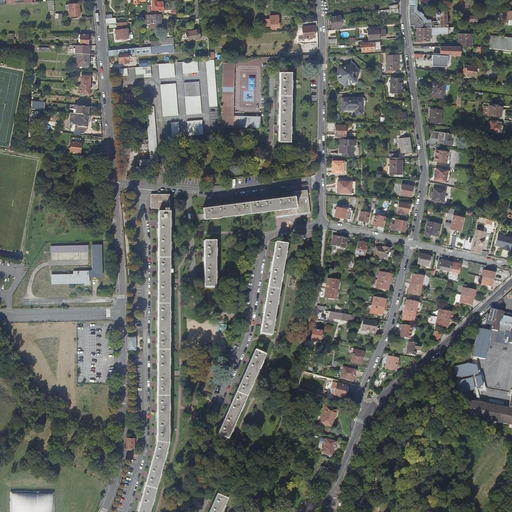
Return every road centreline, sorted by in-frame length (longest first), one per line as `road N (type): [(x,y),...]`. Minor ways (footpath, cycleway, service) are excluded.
road 1 (residential): [(403,0),(424,164),(412,242)]
road 2 (residential): [(112,183),(209,192),(319,180)]
road 3 (residential): [(122,312),(120,451),(103,511)]
road 4 (residential): [(511,280),(363,414)]
road 5 (residential): [(412,242),(388,329),(356,399),(363,414)]
road 6 (residential): [(96,0),(112,183)]
road 7 (residential): [(319,180),(316,0)]
road 8 (residential): [(319,180),(322,223),(412,242)]
road 9 (residential): [(112,183),(122,312)]
road 10 (residential): [(122,312),(0,315)]
